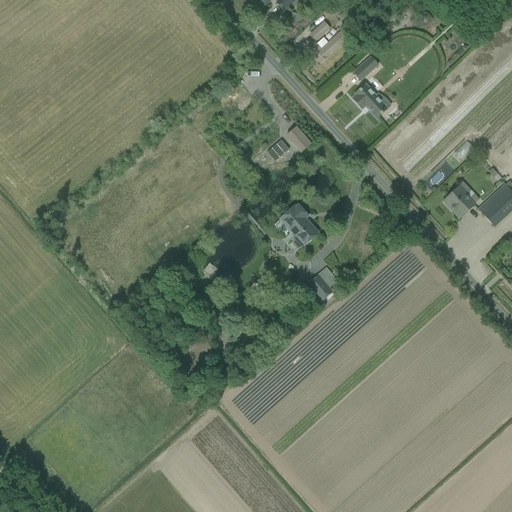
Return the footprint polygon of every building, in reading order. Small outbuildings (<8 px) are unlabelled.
[(271,0),(254,0),(255,0),(253,1),(260,10),(271,0)] [(279,0),(276,3),(283,11),(290,6),(292,9),(302,0),(301,0),(279,0)] [(292,26),(300,28),(303,17),(294,15),(292,26)] [(323,23),(309,36),(314,42),(329,30),(323,23)] [(314,42),(307,49),(320,64),(328,57),(339,47),(347,40),(341,33),(333,40),(328,44),(323,39),(316,45),(314,42)] [(360,82),(378,66),(371,58),(353,74),(360,82)] [(376,119),(383,113),(390,106),(385,99),(377,94),(374,96),(365,86),(362,89),(354,95),(355,96),(352,99),(362,110),(365,107),(376,119)] [(310,145),(295,128),(286,136),(300,153),(310,145)] [(281,142),(267,154),(274,163),(288,152),(281,142)] [(457,172),(478,151),(470,143),(449,164),(457,172)] [(491,168),(487,172),(493,178),(497,174),(491,168)] [(494,228),(501,221),(511,211),(511,192),(505,185),(478,210),(494,228)] [(461,218),(468,211),(473,206),(457,188),(443,202),(450,210),(452,208),(461,218)] [(280,220),(296,238),(293,241),(292,243),(293,246),(296,249),(298,249),(301,249),(317,233),(310,225),(308,226),(303,221),(307,217),(297,206),(295,208),(294,207),(287,214),(280,220)] [(326,269),(306,285),(320,303),(332,293),(329,288),(337,282),(326,269)] [(219,354),(210,362),(214,367),(220,372),(229,363),(224,358),(223,358),(219,354)]
